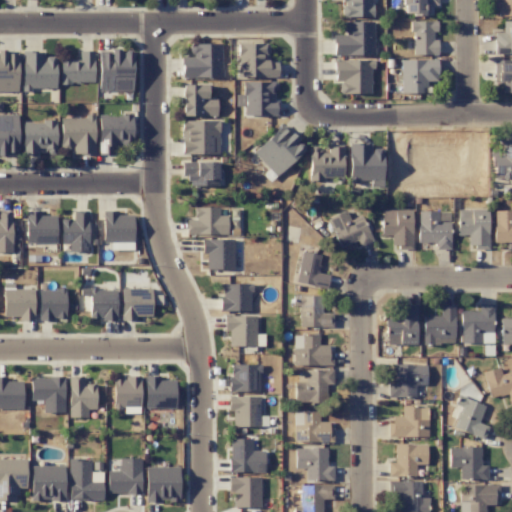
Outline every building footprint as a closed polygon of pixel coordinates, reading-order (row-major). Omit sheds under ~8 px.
[(372,17),(371,0),(340,0),(340,17),(372,17)] [(402,0),(402,15),(428,15),(428,4),(437,4),(436,0),(402,0)] [(511,15),(511,0),(494,0),(495,16),(511,15)] [(373,55),(372,21),(342,22),(343,35),(332,35),(333,56),(373,55)] [(435,54),(435,31),(436,31),(436,21),(409,21),(409,32),(413,32),(413,54),(435,54)] [(511,22),(502,22),(502,32),(493,32),(493,50),(511,49),(511,22)] [(277,77),(277,62),(267,62),(267,44),(237,43),(237,77),(277,77)] [(220,44),(189,44),(189,57),(180,57),(180,77),(220,78),(220,44)] [(0,91),(17,91),(16,50),(0,50),(0,91)] [(131,51),(120,50),(98,50),(97,90),(131,91),(131,51)] [(55,57),(42,57),(42,52),(21,51),(21,92),(30,92),(30,88),(54,88),(55,57)] [(93,83),(93,51),(78,51),(78,59),(59,59),(59,83),(93,83)] [(423,93),(423,81),(436,81),(436,59),(400,60),(400,93),(423,93)] [(333,60),(333,82),(338,81),(338,94),(370,93),(369,68),(373,68),(373,60),(333,60)] [(493,82),(502,82),(502,91),(511,90),(511,62),(493,63),(493,82)] [(243,116),(277,115),(277,100),(269,100),(269,91),(275,91),(275,82),(241,82),(241,94),(235,94),(235,106),(243,106),(243,116)] [(216,116),(215,98),(206,98),(206,84),(181,85),(181,116),(216,116)] [(0,114),(0,154),(17,155),(16,114),(0,114)] [(93,154),(93,114),(85,114),(85,118),(60,118),(59,148),(72,148),(72,154),(93,154)] [(131,115),(97,115),(97,154),(112,154),(112,142),(131,142),(131,115)] [(217,154),(218,121),(181,120),(180,154),(217,154)] [(55,121),(22,121),(21,155),(36,155),(36,148),(44,148),(44,155),(54,155),(55,121)] [(275,176),(304,150),(295,140),(296,140),(282,125),(252,151),(275,176)] [(382,187),(382,149),(370,149),(370,144),(348,144),(348,181),(371,181),(371,187),(382,187)] [(342,146),(327,146),(327,149),(309,149),(308,179),(342,179),(342,146)] [(489,156),(490,177),(511,176),(511,146),(500,147),(500,155),(489,156)] [(217,162),(181,161),(181,178),(189,179),(189,186),(216,187),(217,162)] [(226,234),(226,215),(219,216),(218,207),(193,207),(193,220),(185,220),(186,235),(226,234)] [(457,210),(457,236),(467,235),(467,248),(487,248),(487,209),(457,210)] [(68,251),(87,252),(88,211),(72,210),(72,219),(60,218),(59,243),(68,244),(68,251)] [(411,248),(410,210),(380,211),(381,236),(391,236),(391,248),(411,248)] [(511,210),(493,210),(493,242),(511,243),(510,249),(511,248),(511,210)] [(11,212),(0,211),(0,252),(10,253),(11,212)] [(55,215),(39,216),(39,211),(25,212),(25,243),(55,243),(55,215)] [(132,250),(132,214),(116,214),(117,211),(102,211),(102,242),(109,242),(109,250),(132,250)] [(326,219),(339,248),(356,241),(359,247),(372,241),(360,215),(349,220),(345,211),(326,219)] [(449,249),(448,211),(417,212),(417,243),(435,243),(435,250),(449,249)] [(201,260),(205,260),(205,269),(233,269),(233,239),(201,239),(201,260)] [(295,282),(326,289),(329,275),(316,273),(320,255),(301,251),(295,282)] [(32,289),(13,289),(13,283),(2,283),(2,317),(18,317),(18,321),(32,321),(32,289)] [(220,311),(250,311),(250,284),(220,284),(220,311)] [(150,288),(120,288),(120,321),(137,320),(137,314),(150,314),(150,288)] [(37,289),(38,319),(65,319),(64,289),(37,289)] [(332,327),(332,313),(320,313),(320,295),(293,296),(293,306),(298,305),(299,327),(332,327)] [(460,343),(492,343),(492,304),(477,305),(477,311),(459,311),(460,343)] [(416,344),(415,305),(393,306),(393,318),(385,318),(385,344),(416,344)] [(422,345),(432,345),(432,339),(453,339),(454,305),(440,305),(440,316),(422,316),(422,345)] [(511,305),(510,305),(510,318),(499,318),(499,344),(511,343),(511,305)] [(228,345),(263,346),(263,334),(255,334),(256,316),(224,315),(224,331),(228,331),(228,345)] [(292,365),(330,365),(330,345),(318,345),(318,335),(292,335),(292,365)] [(228,392),(259,391),(258,364),(228,365),(228,392)] [(387,397),(414,397),(414,386),(426,385),(425,364),(393,365),(394,383),(387,383),(387,397)] [(489,399),(506,393),(509,405),(511,403),(511,370),(500,374),(498,367),(481,372),(489,399)] [(304,370),(304,382),(293,382),(293,403),(325,403),(326,387),(332,387),(332,370),(304,370)] [(0,408),(21,409),(21,381),(5,381),(5,377),(0,376),(0,408)] [(66,417),(87,417),(87,409),(94,409),(95,384),(82,384),(82,376),(67,376),(66,417)] [(174,380),(158,380),(158,376),(143,376),(144,408),(174,408),(174,380)] [(29,378),(30,400),(41,400),(42,413),(63,412),(62,377),(29,378)] [(112,377),(112,408),(123,408),(123,413),(139,413),(139,377),(112,377)] [(484,406),(457,395),(453,405),(459,407),(451,427),(482,440),(487,426),(477,423),(484,406)] [(259,396),(228,396),(228,412),(232,412),(231,426),(259,426),(259,396)] [(401,406),(400,417),(388,416),(388,436),(426,437),(427,407),(401,406)] [(292,441),(330,442),(331,422),(318,421),(318,412),(293,411),(292,441)] [(263,472),(264,451),(251,450),(251,439),(228,438),(228,472),(263,472)] [(394,463),(387,463),(387,476),(415,476),(415,464),(425,465),(426,444),(394,443),(394,463)] [(458,480),(486,480),(486,465),(479,465),(480,447),(447,447),(447,467),(458,467),(458,480)] [(293,448),(293,468),(304,469),(304,480),(332,480),(332,466),(326,466),(326,448),(293,448)] [(25,459),(0,458),(0,500),(16,501),(16,487),(24,487),(25,459)] [(140,458),(118,458),(118,470),(107,470),(106,493),(139,493),(140,458)] [(68,500),(101,499),(101,472),(90,472),(90,460),(68,460),(68,500)] [(63,465),(29,466),(30,500),(63,500),(63,465)] [(178,467),(144,467),(145,501),(178,501),(178,467)] [(259,477),(227,477),(227,491),(232,491),(232,507),(259,507),(259,477)] [(387,497),(398,496),(398,511),(427,511),(427,497),(421,497),(420,481),(387,481),(387,497)] [(496,484),(458,485),(458,511),(484,511),(484,505),(496,505),(496,484)] [(320,510),(319,499),(332,499),(332,485),(299,485),(299,510),(320,510)]
